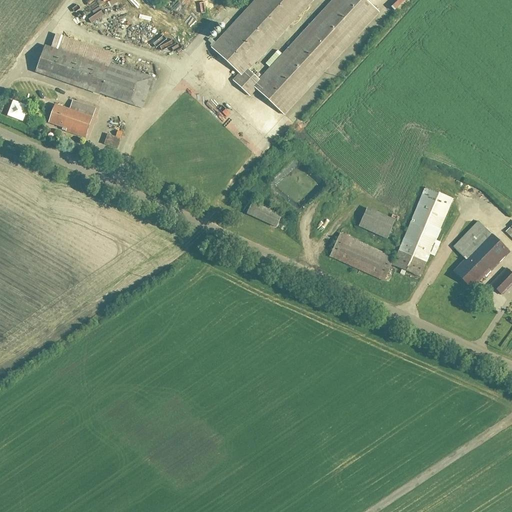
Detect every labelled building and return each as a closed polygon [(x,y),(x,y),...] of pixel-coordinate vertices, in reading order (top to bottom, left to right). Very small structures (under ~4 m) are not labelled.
[(315,0),(262,0),(214,52),(241,78),(235,84),(249,97),(256,89),(286,118),(381,15),(364,0),(339,0),(262,83),(250,71),(315,0)] [(118,52),(63,34),(57,53),(51,51),(51,52),(46,50),(39,74),(145,109),(156,75),(115,62),(118,52)] [(94,111),(71,103),(68,112),(55,107),(49,123),(84,136),(94,111)] [(120,141),(108,135),(103,144),(115,150),(120,141)] [(448,200),(422,190),(396,258),(335,234),(325,260),(384,283),(391,265),(419,276),(448,200)] [(254,202),(248,213),(277,229),(287,210),(275,204),(271,211),(254,202)] [(364,209),(358,224),(387,235),(393,220),(364,209)] [(505,253),(475,227),(455,250),(464,258),(449,275),(469,293),(505,253)] [(511,282),(511,276),(505,270),(489,285),(499,296),(511,282)]
